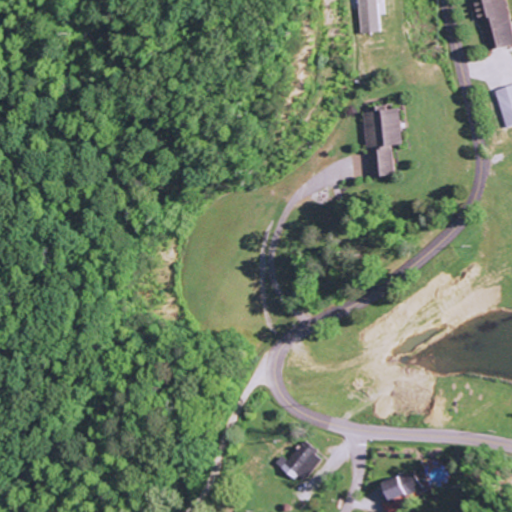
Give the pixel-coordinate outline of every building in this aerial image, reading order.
[(352,0),(356,33),(378,31),(377,15),(384,14),(382,0),(352,0)] [(473,0),(485,50),(511,44),(511,36),(503,0),(473,0)] [(511,84),(495,90),(506,127),(511,125),(511,84)] [(285,462),(278,456),(272,464),(300,484),(319,457),(299,442),(285,462)] [(377,484),(384,502),(381,503),(384,511),(387,511),(406,505),(402,495),(419,489),(412,471),(377,484)]
